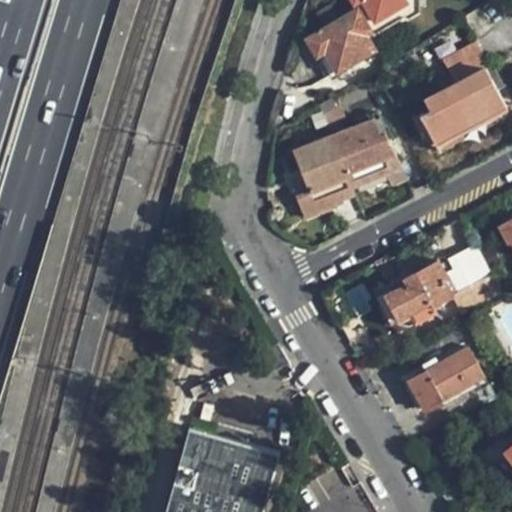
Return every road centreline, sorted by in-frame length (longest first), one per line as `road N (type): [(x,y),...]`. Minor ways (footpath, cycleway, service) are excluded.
road 1 (residential): [(284,0),(254,79),(239,178),(247,233),(276,283)]
road 2 (motorway): [(0,273),(82,0)]
road 3 (residential): [(276,283),(511,159)]
road 4 (residential): [(276,283),(412,511)]
